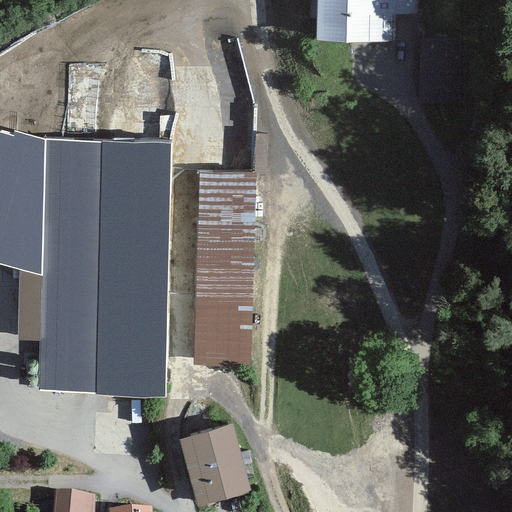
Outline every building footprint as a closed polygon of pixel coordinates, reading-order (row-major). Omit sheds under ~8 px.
[(323,0),(326,40),(400,36),(400,14),(420,16),(420,0),(323,0)] [(423,31),(421,95),(461,96),(463,32),(423,31)] [(55,137),(0,129),(0,269),(49,286),(55,137)] [(49,286),(44,391),(177,393),(181,137),(55,137),(49,286)] [(198,360),(260,359),(262,169),(204,168),(198,360)] [(203,504),(258,488),(240,425),(185,441),(203,504)] [(57,511),(98,511),(100,498),(58,496),(57,511)]
